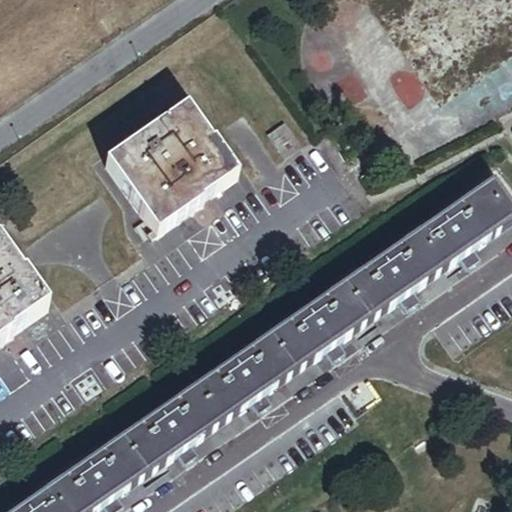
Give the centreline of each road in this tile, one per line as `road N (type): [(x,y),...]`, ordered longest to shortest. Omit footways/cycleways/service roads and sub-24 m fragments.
road 1 (residential): [(0,418),(345,180)]
road 2 (residential): [(373,358),(153,511)]
road 3 (residential): [(0,133),(179,0)]
road 4 (residential): [(511,258),(373,358)]
road 5 (residential): [(511,414),(373,358)]
